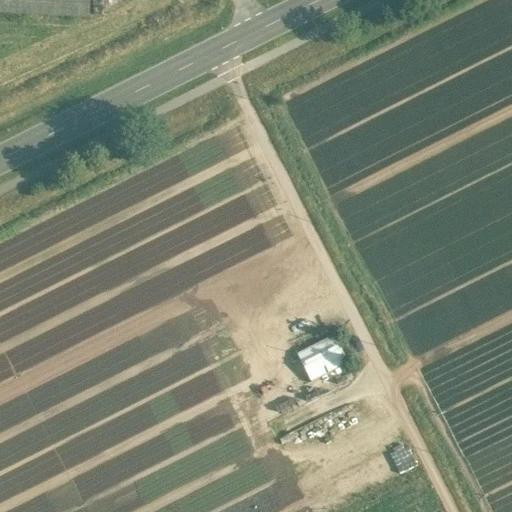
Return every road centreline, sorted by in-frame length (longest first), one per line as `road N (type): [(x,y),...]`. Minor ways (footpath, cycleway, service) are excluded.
road 1 (track): [(447,511),(317,265),(232,74)]
road 2 (secondary): [(0,159),(231,44)]
